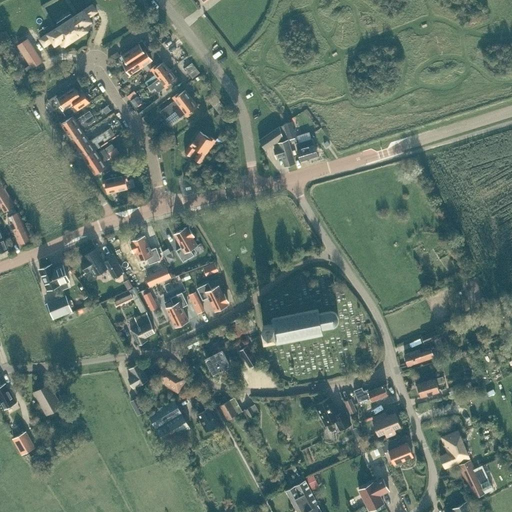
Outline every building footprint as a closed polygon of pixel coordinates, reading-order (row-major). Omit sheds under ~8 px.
[(92,5),(66,22),(76,37),(90,28),(87,23),(91,21),(88,17),(97,12),(92,5)] [(66,22),(40,39),(45,46),(53,40),(55,44),(59,42),(62,46),(76,37),(66,22)] [(9,43),(12,41),(6,31),(3,33),(9,43)] [(41,62),(27,40),(18,46),(32,68),(41,62)] [(142,67),(147,64),(159,55),(155,50),(148,55),(145,50),(147,48),(142,40),(138,43),(135,42),(131,45),(131,48),(130,48),(142,67)] [(128,76),(142,67),(130,48),(126,51),(124,50),(121,52),(121,53),(122,56),(120,57),(124,63),(123,64),(126,69),(124,71),(125,72),(128,76)] [(170,69),(164,61),(159,55),(147,64),(155,74),(145,82),(148,86),(151,84),(170,69)] [(200,73),(192,63),(184,69),(192,79),(200,73)] [(91,80),(96,78),(91,69),(86,71),(91,80)] [(151,84),(148,86),(151,90),(154,88),(158,92),(165,87),(166,88),(171,84),(170,82),(176,78),(170,69),(151,84)] [(33,98),(39,94),(26,75),(21,78),(33,98)] [(79,93),(77,89),(80,87),(76,82),(74,85),(72,84),(68,87),(68,89),(65,91),(66,92),(77,110),(90,102),(82,91),(79,93)] [(166,118),(192,98),(185,90),(179,94),(178,93),(173,97),(176,102),(173,105),(172,103),(160,111),(166,118)] [(56,95),(49,100),(54,109),(60,105),(67,116),(77,110),(66,92),(65,91),(63,92),(62,91),(58,93),(58,95),(57,96),(56,95)] [(99,94),(89,101),(93,106),(103,100),(99,94)] [(215,95),(208,100),(213,106),(219,101),(220,101),(215,95)] [(136,97),(131,100),(136,107),(140,103),(136,97)] [(192,98),(166,118),(170,124),(182,116),(180,114),(184,111),(187,116),(193,112),(191,111),(198,106),(192,98)] [(218,124),(230,116),(219,101),(213,106),(219,114),(214,118),(218,124)] [(32,116),(38,114),(34,104),(29,107),(32,116)] [(66,132),(93,115),(90,111),(90,110),(78,118),(79,119),(76,121),(73,116),(61,124),(66,132)] [(96,120),(93,115),(66,132),(72,141),(84,133),(82,129),(96,120)] [(288,139),(296,137),(292,122),(284,124),(284,125),(283,125),(288,140),(289,140),(288,139)] [(295,163),(288,140),(283,125),(280,126),(259,140),(265,150),(284,138),(284,141),(278,143),(279,147),(274,149),(277,158),(282,157),(285,166),(295,163)] [(72,141),(78,149),(106,130),(103,126),(101,128),(101,127),(91,134),(87,137),(84,133),(72,141)] [(106,130),(78,149),(83,157),(95,149),(100,146),(97,143),(103,139),(104,141),(110,137),(115,134),(110,127),(106,130)] [(198,149),(208,136),(200,131),(185,152),(190,156),(196,148),(198,149)] [(200,163),(206,155),(216,140),(211,136),(210,138),(208,136),(198,149),(201,151),(195,159),(200,163)] [(301,161),(310,159),(318,156),(314,144),(312,139),(296,143),(301,161)] [(95,149),(83,157),(94,174),(106,166),(103,161),(110,156),(112,160),(121,154),(116,148),(115,148),(112,144),(98,153),(95,149)] [(130,167),(132,172),(142,167),(140,162),(130,167)] [(118,191),(121,190),(135,187),(133,179),(128,180),(126,174),(125,175),(123,168),(113,170),(118,191)] [(108,193),(118,191),(113,170),(109,171),(103,175),(104,179),(103,179),(104,186),(106,185),(108,193)] [(7,210),(13,207),(12,204),(0,185),(0,203),(1,205),(5,212),(7,210)] [(31,240),(24,224),(18,212),(8,216),(20,244),(31,240)] [(187,226),(174,234),(182,247),(176,250),(183,262),(194,255),(190,249),(197,245),(192,237),(194,236),(189,228),(188,229),(187,226)] [(132,243),(131,243),(134,252),(136,251),(139,260),(147,257),(149,264),(161,259),(156,247),(150,249),(145,235),(131,240),(132,243)] [(122,273),(112,257),(106,260),(102,253),(100,254),(96,248),(83,256),(86,260),(81,263),(86,272),(91,270),(94,276),(108,268),(114,278),(122,273)] [(214,262),(203,267),(206,275),(218,271),(214,262)] [(69,281),(63,265),(53,269),(51,264),(40,269),(48,289),(69,281)] [(151,277),(147,279),(150,286),(170,277),(167,268),(150,275),(151,277)] [(128,279),(123,282),(128,289),(132,286),(128,279)] [(208,282),(197,288),(203,300),(208,297),(215,311),(228,305),(227,302),(228,302),(224,293),(223,294),(219,285),(211,289),(208,282)] [(134,288),(129,290),(142,314),(147,312),(143,304),(134,288)] [(150,292),(144,295),(150,306),(155,303),(150,292)] [(167,307),(166,307),(176,327),(189,320),(182,307),(188,304),(182,292),(170,297),(171,299),(174,304),(167,307)] [(114,301),(116,305),(133,298),(131,294),(114,301)] [(67,299),(49,306),(53,318),(71,311),(67,299)] [(331,311),(319,313),(318,309),(272,318),(273,324),(263,326),(265,338),(276,336),(277,342),(323,332),(322,328),(334,326),(335,325),(336,324),(337,323),(338,322),(338,321),(338,320),(338,318),(338,317),(338,316),(337,315),(337,314),(336,313),(335,312),(333,311),(332,311),(331,311)] [(155,332),(148,315),(147,312),(142,314),(134,317),(139,327),(130,330),(137,345),(147,340),(146,337),(155,332)] [(422,337),(424,342),(424,343),(440,336),(437,330),(422,337)] [(239,332),(223,339),(226,345),(242,338),(239,332)] [(250,368),(258,362),(247,345),(239,351),(250,368)] [(485,358),(492,355),(488,347),(482,350),(485,358)] [(408,365),(436,355),(434,349),(421,353),(420,349),(404,354),(408,365)] [(230,365),(222,350),(212,355),(206,358),(214,374),(230,365)] [(178,392),(187,377),(164,362),(155,377),(178,392)] [(149,382),(148,379),(139,363),(129,368),(134,376),(128,379),(133,387),(135,387),(140,396),(149,382)] [(437,384),(444,381),(443,376),(417,384),(421,397),(439,391),(437,384)] [(450,394),(462,391),(470,388),(468,382),(460,385),(448,388),(450,394)] [(0,400),(5,409),(16,402),(5,383),(0,386),(0,400)] [(46,414),(61,406),(49,384),(34,392),(46,414)] [(358,402),(371,397),(372,401),(387,394),(384,385),(369,391),(368,389),(363,391),(362,387),(354,390),(358,402)] [(227,419),(242,411),(234,397),(220,405),(227,419)] [(330,397),(316,404),(326,424),(335,419),(340,429),(351,424),(344,410),(338,414),(330,397)] [(137,398),(130,401),(138,415),(145,411),(137,398)] [(182,413),(177,404),(174,399),(149,415),(156,428),(182,413)] [(350,413),(356,410),(351,399),(345,401),(350,413)] [(255,415),(260,413),(255,404),(245,410),(249,416),(254,414),(255,415)] [(206,431),(219,424),(210,407),(197,414),(206,431)] [(373,421),(379,436),(379,435),(385,433),(387,437),(388,437),(395,434),(396,434),(394,429),(400,427),(401,427),(395,412),(394,412),(394,413),(387,416),(385,411),(385,412),(374,416),(373,416),(375,421),(374,422),(373,421)] [(189,427),(183,415),(182,413),(156,428),(163,441),(189,427)] [(353,429),(357,439),(361,438),(356,427),(353,429)] [(475,469),(471,460),(470,459),(468,460),(468,458),(470,457),(458,430),(442,437),(448,453),(440,456),(445,467),(459,461),(460,463),(458,464),(474,498),(493,489),(482,466),(475,469)] [(38,453),(26,432),(13,439),(22,455),(28,452),(31,457),(38,453)] [(396,438),(377,446),(382,457),(386,455),(385,453),(389,451),(394,464),(398,463),(399,464),(404,461),(403,460),(413,456),(407,443),(399,446),(396,438)] [(293,485),(305,479),(302,472),(299,474),(295,465),(292,466),(296,475),(289,479),(293,485)] [(375,481),(359,489),(369,510),(374,508),(375,511),(382,507),(381,505),(385,502),(381,494),(391,489),(385,478),(375,482),(375,481)] [(321,511),(305,480),(286,490),(297,511),(294,511),(321,511)] [(454,511),(471,511),(466,502),(453,509),(454,511)]
